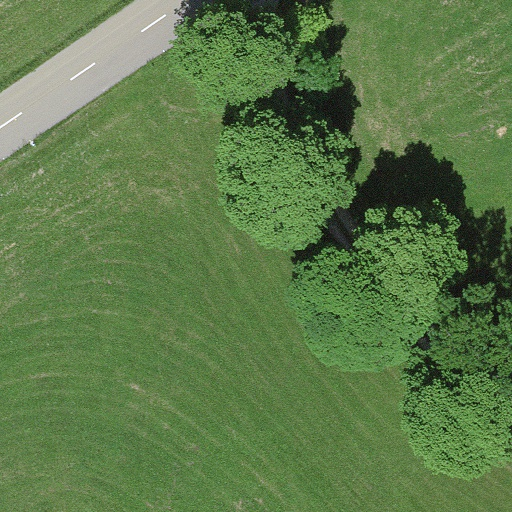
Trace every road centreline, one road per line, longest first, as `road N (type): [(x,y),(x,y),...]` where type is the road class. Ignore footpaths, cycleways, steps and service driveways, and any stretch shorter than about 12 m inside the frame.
road 1 (track): [(225,0),(303,194),(445,356),(511,394)]
road 2 (tertiary): [(195,0),(0,130)]
